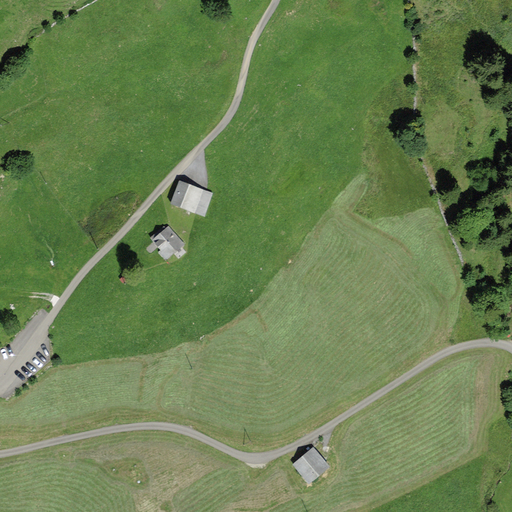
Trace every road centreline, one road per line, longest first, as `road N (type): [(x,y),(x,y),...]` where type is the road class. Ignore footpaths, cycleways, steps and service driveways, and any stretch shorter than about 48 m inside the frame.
road 1 (residential): [(0,454),(166,427),(259,461),(455,349),(496,342),(511,348)]
road 2 (residential): [(0,386),(80,276),(235,103)]
